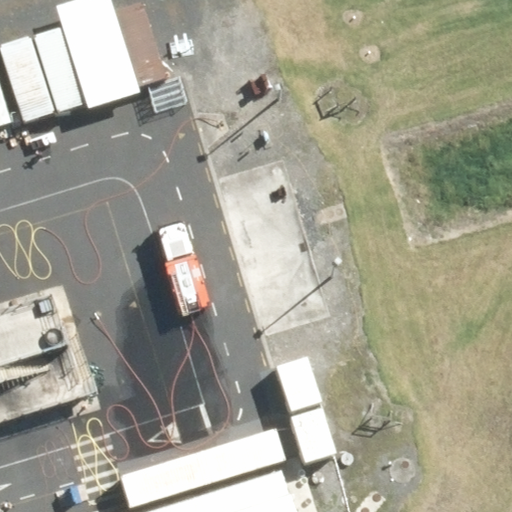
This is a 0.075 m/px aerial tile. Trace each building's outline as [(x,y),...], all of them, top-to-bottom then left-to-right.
[(171,19),(100,47),(114,83),(185,56),(171,19)] [(0,74),(0,121),(14,117),(0,74)] [(66,299),(0,317),(0,426),(95,400),(66,299)] [(310,351),(276,357),(303,453),(330,445),(331,447),(333,448),(336,448),(340,446),(340,444),(340,440),(339,437),(337,436),(334,436),(332,436),(326,416),(330,415),(325,395),(321,396),(310,351)] [(122,481),(130,507),(284,459),(276,433),(122,481)] [(304,511),(300,497),(295,499),(287,473),(161,511),(304,511)]
